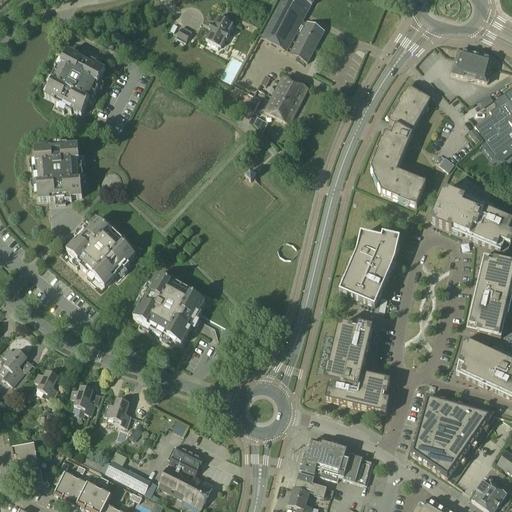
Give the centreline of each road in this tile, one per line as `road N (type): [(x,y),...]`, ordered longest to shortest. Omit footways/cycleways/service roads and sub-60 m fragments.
road 1 (residential): [(407,378),(430,371),(438,353),(457,274),(452,247),(432,240),(417,257),(397,347),(404,375)]
road 2 (tertiary): [(294,346),(346,153),(390,70)]
road 3 (residential): [(240,404),(86,354),(0,290)]
